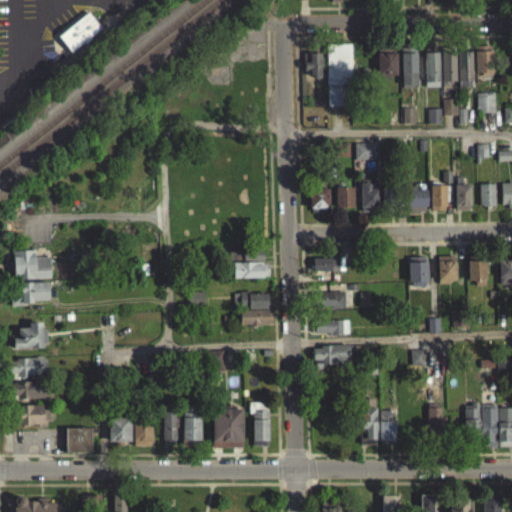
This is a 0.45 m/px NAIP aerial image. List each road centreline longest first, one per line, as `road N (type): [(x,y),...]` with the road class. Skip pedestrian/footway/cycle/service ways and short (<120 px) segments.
road 1 (residential): [(511,464),(0,468)]
road 2 (residential): [(279,23),(293,511)]
road 3 (residential): [(511,20),(279,23)]
road 4 (residential): [(511,231),(285,231)]
